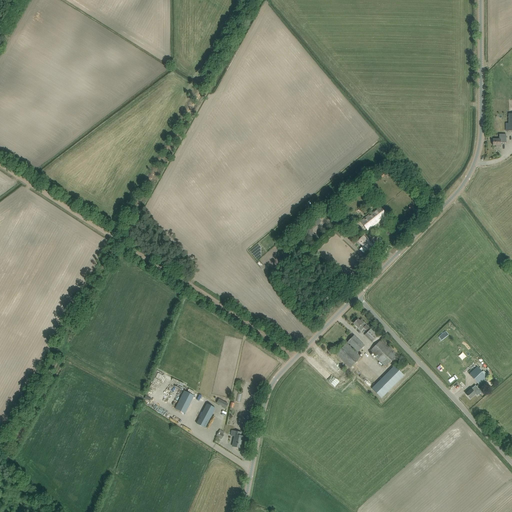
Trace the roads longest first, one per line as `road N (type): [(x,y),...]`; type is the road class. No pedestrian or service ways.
road 1 (track): [(0,164),(298,354)]
road 2 (tertiary): [(358,293),(451,203),(475,168),(481,0)]
road 3 (tertiary): [(243,511),(270,386),(358,293)]
road 4 (unclassified): [(511,462),(358,293)]
